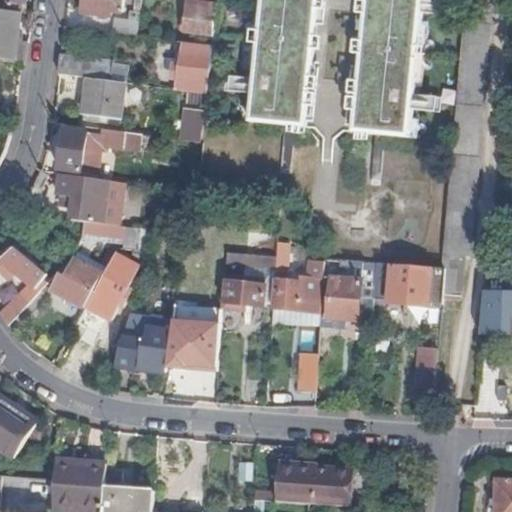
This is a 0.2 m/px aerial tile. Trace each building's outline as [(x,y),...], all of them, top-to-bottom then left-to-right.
[(0,0),(0,13),(21,16),(23,0),(0,0)] [(126,0),(85,0),(83,15),(112,20),(113,14),(125,15),(126,0)] [(261,0),(250,114),(291,119),(300,27),(316,29),(319,0),(261,0)] [(365,0),(353,125),(355,126),(410,131),(423,0),(365,0)] [(467,0),(442,273),(446,274),(446,275),(446,283),(463,284),(467,244),(472,245),(480,161),(477,160),(491,0),(467,0)] [(215,38),(218,9),(212,8),(211,13),(207,13),(190,11),(187,36),(205,38),(205,37),(215,38)] [(0,63),(27,67),(29,47),(20,46),(24,17),(21,16),(0,13),(0,63)] [(116,24),(114,37),(137,40),(141,16),(131,15),(130,25),(116,24)] [(307,120),(316,29),(300,27),(291,119),(307,120)] [(185,46),(177,45),(174,68),(182,69),(185,46)] [(182,69),(174,68),(172,84),(180,85),(179,96),(209,100),(214,50),(185,46),(182,69)] [(62,57),(59,78),(88,82),(112,86),(115,65),(62,57)] [(130,66),(115,65),(112,86),(125,88),(127,88),(130,66)] [(112,86),(88,82),(83,121),(120,126),(125,88),(112,86)] [(185,114),(181,144),(200,147),(205,117),(185,114)] [(143,139),(103,133),(103,138),(66,133),(60,173),(82,177),(82,181),(97,183),(102,150),(141,156),(143,139)] [(59,178),(58,177),(55,198),(72,200),(68,223),(88,225),(120,230),(127,188),(97,183),(82,181),(59,178)] [(182,210),(177,238),(193,240),(197,207),(189,206),(189,211),(182,210)] [(30,230),(83,237),(85,226),(31,219),(30,230)] [(120,230),(88,225),(85,242),(127,248),(127,254),(134,254),(149,254),(154,234),(120,230)] [(277,272),(273,314),(324,319),(328,264),(312,263),(310,281),(302,280),(302,286),(287,285),(288,273),(290,273),(292,249),(279,248),(277,261),(277,272)] [(24,284),(39,296),(41,292),(49,280),(15,254),(3,266),(24,284)] [(226,268),(277,272),(277,261),(228,257),(226,268)] [(127,293),(142,265),(117,259),(93,303),(120,319),(131,295),(127,293)] [(51,298),(85,313),(103,280),(74,266),(65,282),(60,280),(51,298)] [(375,303),(377,268),(362,267),(361,286),(347,285),(339,284),(329,284),(326,321),(359,324),(359,321),(374,322),(375,303)] [(446,274),(442,273),(377,268),(375,303),(443,308),(446,274)] [(211,301),(212,276),(193,275),(191,300),(211,301)] [(486,275),(483,306),(511,307),(511,275),(491,275),(486,275)] [(339,277),(339,284),(347,285),(347,277),(339,277)] [(226,279),(223,317),(246,318),(246,312),(264,314),(267,283),(226,279)] [(0,313),(12,331),(39,296),(24,284),(0,311),(0,313)] [(39,296),(12,331),(24,340),(53,303),(41,292),(39,296)] [(115,370),(167,377),(174,327),(152,324),(151,326),(129,323),(115,370)] [(438,398),(441,349),(419,347),(416,396),(438,398)] [(300,397),(317,398),(320,361),(304,359),(300,397)] [(0,450),(17,461),(20,456),(40,429),(0,400),(0,450)] [(54,484),(51,511),(104,511),(106,493),(108,469),(79,467),(79,473),(56,471),(54,484)] [(277,505),(353,510),(356,475),(311,471),(311,474),(296,473),(296,470),(280,469),(277,505)] [(0,511),(51,511),(54,484),(19,481),(0,479),(0,511)] [(511,511),(511,485),(498,485),(497,511),(511,511)] [(104,511),(153,511),(155,496),(106,493),(104,511)]
